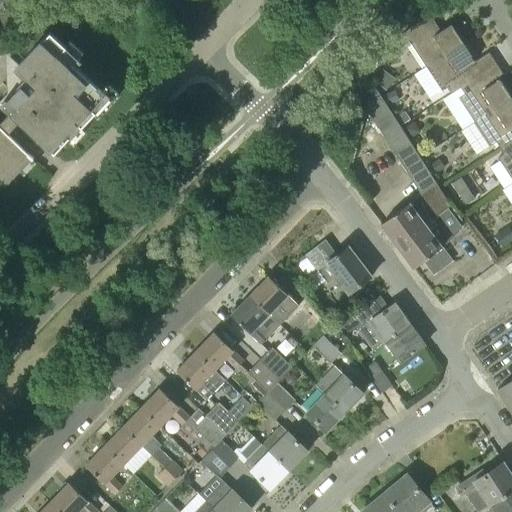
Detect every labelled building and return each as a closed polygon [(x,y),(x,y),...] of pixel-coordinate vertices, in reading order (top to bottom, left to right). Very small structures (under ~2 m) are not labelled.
[(426,67),(463,43),(451,25),(441,32),(436,31),(427,17),(404,33),(426,67)] [(15,127),(36,146),(41,141),(54,153),(69,137),(66,135),(77,123),(81,128),(95,112),(94,111),(107,96),(103,92),(108,87),(106,86),(101,91),(73,65),(80,57),(79,56),(74,60),(63,50),(66,47),(50,32),(16,68),(17,68),(10,75),(20,84),(2,104),(11,112),(0,123),(0,181),(4,186),(30,158),(32,160),(33,159),(7,135),(15,127)] [(463,43),(426,67),(442,91),(448,87),(452,94),(461,88),(470,82),(464,73),(465,68),(475,61),(463,43)] [(396,79),(383,70),(375,81),(387,90),(396,79)] [(470,82),(461,88),(465,94),(459,98),(474,122),(511,98),(499,80),(489,87),(484,86),(478,76),(470,82)] [(422,196),(436,185),(374,85),(367,108),(422,196)] [(395,90),(386,93),(390,103),(398,100),(395,90)] [(511,98),(474,122),(490,146),(496,142),(500,148),(511,140),(511,127),(511,128),(511,126),(511,98)] [(405,111),(395,117),(400,125),(410,119),(405,111)] [(414,121),(403,128),(410,138),(420,132),(414,121)] [(511,140),(500,148),(504,154),(498,158),(511,179),(511,140)] [(430,163),(436,173),(445,167),(439,158),(430,163)] [(461,177),(451,183),(459,196),(469,190),(461,177)] [(438,184),(436,185),(422,196),(382,225),(398,247),(449,209),(454,206),(438,184)] [(449,209),(398,247),(414,269),(416,268),(423,262),(428,268),(433,275),(452,261),(439,244),(462,227),(449,209)] [(511,229),(510,226),(497,234),(504,245),(511,239),(511,229)] [(325,241),(300,261),(312,276),(317,271),(325,281),(329,281),(336,276),(350,294),(372,277),(348,247),(337,256),(325,241)] [(250,296),(269,315),(281,303),(291,313),(299,305),(269,277),(250,296)] [(269,315),(250,296),(231,316),(250,335),(261,346),(269,338),(257,327),(269,315)] [(385,342),(410,324),(395,304),(382,313),(374,301),(340,325),(346,334),(362,323),(368,319),(385,342)] [(410,324),(385,342),(400,363),(425,345),(410,324)] [(214,333),(195,352),(215,371),(226,359),(237,369),(244,362),(214,333)] [(331,363),(341,352),(323,335),(313,346),(331,363)] [(273,347),(260,360),(279,379),(293,365),(273,347)] [(215,371),(195,352),(177,371),(206,400),(213,393),(203,383),(215,371)] [(279,379),(260,360),(249,372),(268,391),(279,379)] [(375,362),(366,369),(383,392),(392,386),(375,362)] [(326,394),(344,412),(363,393),(334,365),(316,384),(326,394)] [(267,391),(255,380),(251,384),(263,395),(267,391)] [(511,380),(498,390),(511,411),(511,380)] [(279,383),(269,393),(285,409),(295,400),(279,383)] [(141,408),(161,427),(172,416),(182,425),(189,418),(160,389),(141,408)] [(285,409),(269,393),(259,403),(276,419),(285,409)] [(344,412),(326,394),(308,413),(326,431),(344,412)] [(252,397),(248,401),(253,406),(257,401),(252,397)] [(250,407),(241,399),(231,410),(240,419),(250,407)] [(220,401),(206,416),(226,436),(240,420),(220,401)] [(161,427),(141,408),(123,427),(142,446),(161,427)] [(226,436),(206,416),(195,427),(216,446),(222,440),(226,436)] [(263,444),(289,469),(307,450),(281,425),(263,444)] [(142,446),(123,427),(104,446),(124,465),(142,446)] [(289,469),(263,444),(254,435),(242,448),(236,448),(234,450),(241,457),(240,458),(244,462),(270,488),(289,469)] [(222,440),(216,446),(212,450),(231,468),(240,458),(241,457),(234,450),(222,440)] [(124,465),(104,446),(86,465),(116,494),(123,487),(112,477),(124,465)] [(152,456),(166,468),(176,479),(184,470),(160,447),(152,456)] [(202,460),(221,478),(231,468),(212,450),(202,460)] [(479,511),(489,505),(511,489),(511,474),(503,462),(485,473),(483,469),(460,484),(479,511)] [(176,479),(166,468),(159,475),(170,485),(176,479)] [(384,494),(399,511),(415,511),(417,511),(418,511),(425,511),(433,506),(407,475),(384,494)] [(247,511),(251,508),(224,482),(206,501),(218,511),(247,511)] [(50,502),(60,511),(98,511),(99,511),(69,483),(50,502)] [(202,489),(183,507),(188,511),(191,511),(208,496),(202,489)] [(511,511),(511,489),(489,505),(479,511),(478,511),(511,511)] [(399,511),(384,494),(362,511),(399,511)] [(182,511),(167,498),(157,508),(160,511),(182,511)] [(218,511),(206,501),(195,511),(218,511)] [(60,511),(50,502),(40,511),(60,511)]
